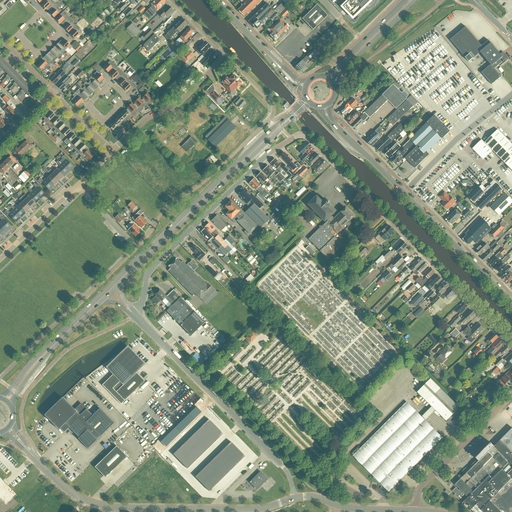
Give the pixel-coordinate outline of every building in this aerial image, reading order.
[(44,0),(41,3),(42,4),(41,5),(45,10),(46,9),(48,11),(55,4),(52,0),(51,1),(49,0),(44,0)] [(159,8),(165,2),(163,0),(157,0),(156,0),(155,0),(151,4),(152,5),(151,5),(152,6),(146,12),(151,17),(155,14),(152,11),(153,10),(156,13),(160,9),(159,8)] [(246,0),(242,5),(242,6),(238,10),(244,16),(247,13),(248,14),(260,1),(258,0),(246,0)] [(344,7),(355,18),(357,16),(356,15),(363,8),(364,9),(372,1),(370,0),(349,0),(350,1),(344,7)] [(283,2),(274,10),(267,3),(249,21),(256,29),(261,24),(262,25),(263,24),(264,25),(265,23),(265,22),(269,18),(273,21),(279,15),(287,7),(283,2)] [(121,11),(127,5),(124,3),(119,8),(121,11)] [(59,8),(55,4),(48,11),(50,13),(49,14),(54,18),(61,11),(58,8),(59,8)] [(328,16),(317,4),(302,19),(313,30),(328,16)] [(26,8),(24,6),(21,8),(23,10),(21,12),(20,12),(27,18),(27,19),(30,15),(31,14),(32,14),(26,8)] [(167,16),(173,11),(169,6),(163,12),(162,11),(158,14),(162,19),(166,15),(167,16)] [(127,17),(133,11),(130,9),(125,14),(127,17)] [(20,12),(21,12),(19,10),(17,13),(18,14),(16,16),(16,17),(22,23),(25,20),(27,18),(20,12)] [(283,18),(289,13),(285,10),(280,15),(283,18)] [(61,23),(62,25),(70,18),(66,15),(65,15),(62,13),(55,20),(60,24),(61,23)] [(16,17),(16,16),(15,15),(12,17),(14,19),(12,21),(11,21),(17,27),(18,28),(21,24),(22,23),(16,17)] [(70,33),(77,26),(76,25),(75,25),(72,23),(73,22),(70,18),(62,25),(64,27),(63,28),(68,33),(69,32),(70,33)] [(188,25),(181,18),(173,27),(174,27),(167,34),(164,37),(168,41),(171,38),(178,31),(180,33),(184,30),(184,29),(188,25)] [(11,21),(12,21),(10,19),(7,22),(9,23),(7,25),(7,26),(11,30),(13,32),(16,29),(17,27),(11,21)] [(283,32),(289,27),(285,23),(284,24),(280,20),(270,30),(274,34),(273,35),(273,37),(275,38),(276,38),(277,38),(280,35),(281,37),(285,34),(283,32)] [(7,26),(7,25),(4,23),(2,25),(3,27),(1,29),(3,31),(3,32),(6,36),(10,33),(9,32),(11,30),(7,26)] [(135,37),(140,32),(132,23),(127,29),(135,37)] [(80,29),(77,26),(70,33),(71,34),(70,35),(74,39),(82,32),(79,29),(80,29)] [(466,27),(450,40),(469,62),(480,53),(490,66),(481,73),(491,85),(501,77),(494,69),(502,63),(500,60),(503,57),(500,55),(489,41),(482,46),(466,27)] [(190,35),(193,32),(190,28),(173,44),(177,47),(183,41),(184,42),(190,36),(190,35)] [(149,29),(142,36),(146,40),(153,33),(149,29)] [(91,30),(85,37),(88,40),(95,34),(91,30)] [(148,52),(160,40),(154,35),(143,46),(148,52)] [(72,47),(64,39),(62,42),(61,41),(58,44),(65,51),(68,48),(69,50),(72,47)] [(201,56),(210,47),(204,42),(201,45),(195,50),(201,56)] [(69,55),(65,51),(58,44),(53,49),(60,56),(62,54),(64,55),(65,54),(68,57),(69,55)] [(60,56),(53,49),(47,54),(54,61),(57,59),(59,61),(60,59),(62,62),(64,60),(60,56)] [(168,57),(171,53),(167,49),(163,53),(168,57)] [(212,57),(216,53),(212,49),(208,53),(207,52),(204,56),(206,58),(201,64),(204,67),(213,58),(212,57)] [(294,67),(299,72),(306,65),(304,63),(310,58),(311,58),(316,53),(312,49),(294,67)] [(171,59),(176,54),(173,51),(171,53),(168,57),(171,59)] [(188,60),(193,54),(190,51),(185,57),(188,60)] [(178,55),(185,62),(187,59),(181,52),(178,55)] [(58,66),(54,61),(47,54),(42,60),(42,61),(49,67),(52,64),(53,66),(54,65),(57,67),(58,66)] [(49,67),(42,61),(37,66),(41,71),(41,70),(43,72),(46,69),(48,71),(49,70),(52,72),(53,71),(49,67)] [(113,64),(110,61),(103,68),(108,73),(109,72),(109,73),(116,66),(114,63),(113,64)] [(10,68),(7,64),(0,70),(0,71),(1,72),(1,73),(3,71),(6,73),(10,68)] [(118,67),(116,66),(109,73),(110,74),(109,75),(114,79),(115,78),(117,80),(124,73),(120,69),(119,70),(117,68),(118,67)] [(162,67),(155,74),(159,78),(166,71),(162,67)] [(7,78),(14,72),(10,68),(6,73),(7,75),(5,77),(6,77),(7,78)] [(61,76),(64,73),(63,72),(61,70),(51,80),(54,83),(58,79),(59,80),(62,77),(61,76)] [(79,79),(84,74),(80,70),(75,75),(79,79)] [(13,80),(18,75),(14,72),(7,78),(8,79),(9,80),(11,78),(13,80)] [(68,77),(58,87),(61,90),(65,86),(66,86),(66,87),(68,84),(72,81),(70,79),(74,74),(72,72),(68,77)] [(95,76),(93,79),(100,86),(103,83),(102,82),(104,80),(96,72),(94,75),(95,76)] [(128,77),(124,73),(117,80),(119,82),(118,83),(122,88),(129,81),(127,78),(128,77)] [(14,86),(22,79),(18,75),(13,80),(15,82),(13,84),(13,85),(14,86)] [(100,86),(93,79),(89,75),(87,76),(90,79),(88,80),(90,82),(87,84),(95,91),(100,86)] [(234,90),(241,83),(234,75),(229,80),(227,79),(227,78),(222,82),(223,83),(225,84),(223,85),(231,93),(229,94),(232,97),(236,92),(234,90)] [(20,88),(25,83),(22,79),(14,86),(15,87),(16,88),(18,86),(20,88)] [(95,91),(87,84),(83,80),(82,81),(84,84),(83,85),(85,87),(82,90),(89,97),(95,91)] [(132,83),(129,81),(122,88),(127,92),(127,91),(130,93),(137,86),(133,82),(132,83)] [(22,93),(29,87),(25,83),(20,88),(22,90),(20,92),(21,93),(22,93)] [(89,97),(82,90),(78,85),(76,87),(79,89),(78,90),(79,92),(77,95),(83,101),(84,102),(89,97)] [(394,85),(393,85),(365,113),(369,117),(370,118),(388,101),(396,109),(407,98),(409,96),(405,91),(402,93),(394,85)] [(33,90),(29,87),(22,93),(23,94),(23,95),(26,93),(28,95),(33,90)] [(77,107),(83,101),(77,95),(73,91),(71,92),(74,95),(72,96),(74,97),(71,100),(73,102),(73,103),(77,107)] [(216,103),(220,98),(213,91),(209,96),(216,103)] [(143,99),(141,101),(146,106),(148,108),(152,104),(151,103),(154,101),(147,94),(142,98),(143,99)] [(369,96),(369,97),(362,103),(365,106),(372,99),(369,96)] [(240,109),(245,103),(239,97),(234,102),(237,105),(236,105),(240,109)] [(146,106),(141,101),(139,98),(134,103),(135,104),(133,105),(138,111),(140,113),(144,109),(143,108),(146,106)] [(354,108),(359,104),(354,99),(348,104),(347,104),(339,112),(344,118),(348,113),(350,113),(353,110),(352,109),(353,108),(354,108)] [(393,126),(413,106),(407,100),(387,120),(393,126)] [(138,111),(133,105),(132,104),(127,108),(128,109),(126,111),(133,118),(137,114),(136,114),(138,111)] [(8,108),(5,106),(2,108),(5,111),(4,111),(11,118),(16,114),(9,107),(8,108)] [(47,122),(54,115),(49,110),(42,117),(45,120),(43,121),(46,124),(47,122)] [(136,120),(133,118),(126,111),(125,110),(123,112),(122,111),(119,115),(119,116),(126,122),(129,119),(130,121),(132,119),(134,122),(136,120)] [(351,125),(361,115),(359,112),(357,114),(354,111),(351,114),(351,115),(348,119),(349,120),(348,121),(351,125)] [(361,124),(369,117),(365,113),(364,114),(352,126),(356,129),(361,124)] [(53,128),(60,121),(54,115),(47,122),(50,125),(48,127),(51,129),(53,128)] [(130,126),(126,122),(119,116),(118,117),(117,116),(113,120),(114,121),(121,127),(123,124),(125,126),(126,125),(129,127),(130,126)] [(435,116),(422,128),(437,143),(442,139),(450,132),(435,116)] [(215,147),(235,127),(225,117),(205,137),(215,147)] [(58,133),(65,126),(60,121),(53,128),(55,130),(54,132),(56,135),(58,133)] [(121,127),(114,121),(113,123),(112,122),(108,125),(109,126),(109,127),(113,131),(115,133),(118,130),(120,131),(121,130),(123,133),(125,131),(121,127)] [(400,135),(406,129),(400,124),(377,147),(381,152),(392,141),(392,142),(395,139),(400,135)] [(70,131),(65,126),(58,133),(61,136),(59,137),(62,140),(70,131)] [(381,137),(386,132),(380,126),(366,140),(372,147),(381,137)] [(437,143),(422,128),(410,140),(415,145),(425,155),(427,153),(437,143)] [(511,144),(498,130),(484,143),(482,140),(473,149),(483,160),(492,151),(506,164),(511,158),(511,144)] [(71,146),(78,139),(73,134),(64,142),(66,145),(68,143),(71,146)] [(191,136),(180,146),(185,153),(197,142),(191,136)] [(76,151),(83,144),(78,139),(71,146),(69,148),(72,150),(73,149),(76,151)] [(403,156),(415,145),(410,140),(403,147),(403,148),(397,154),(401,158),(403,156)] [(25,152),(31,146),(27,141),(20,147),(25,152)] [(299,147),(298,149),(302,154),(311,146),(308,143),(307,144),(305,142),(299,147)] [(396,142),(384,153),(384,154),(386,156),(387,156),(388,158),(391,155),(392,155),(396,151),(400,147),(396,142)] [(87,150),(88,151),(89,150),(83,144),(76,151),(74,153),(77,156),(79,154),(81,157),(87,150)] [(425,155),(415,145),(403,156),(415,169),(429,155),(427,153),(425,155)] [(18,159),(25,152),(20,147),(13,154),(18,159)] [(93,156),(88,151),(87,150),(81,157),(79,158),(82,161),(84,159),(87,162),(89,160),(89,161),(93,156)] [(284,153),(280,157),(290,167),(288,168),(289,169),(291,171),(293,170),(296,167),(298,169),(301,167),(297,163),(295,165),(291,161),(292,160),(287,155),(286,155),(284,153)] [(304,162),(303,162),(304,163),(306,164),(306,165),(308,167),(309,167),(312,165),(319,157),(319,156),(318,154),(316,154),(312,158),(311,157),(308,161),(307,160),(305,162),(304,162)] [(402,159),(401,158),(397,154),(395,156),(391,160),(395,165),(398,162),(399,163),(402,159)] [(209,169),(217,161),(212,155),(203,163),(209,169)] [(10,156),(4,163),(9,168),(15,161),(10,156)] [(65,161),(61,165),(69,172),(74,167),(66,160),(63,156),(61,158),(65,161)] [(278,167),(280,165),(280,164),(279,162),(278,162),(275,159),(274,159),(273,159),(272,160),(272,161),(270,163),(279,173),(282,170),(278,167)] [(323,168),(327,164),(322,159),(318,162),(317,162),(312,167),(318,174),(324,169),(323,168)] [(69,172),(61,165),(58,161),(56,163),(60,166),(56,169),(57,170),(63,177),(69,172)] [(9,168),(4,163),(0,166),(0,172),(2,174),(9,168)] [(277,178),(275,176),(273,174),(274,173),(273,172),(272,170),(271,170),(267,166),(265,168),(263,170),(269,177),(270,176),(274,181),(277,178)] [(304,167),(294,177),(300,182),(304,178),(308,174),(306,172),(307,170),(304,167)] [(63,177),(57,170),(54,173),(50,170),(49,171),(58,181),(63,177)] [(58,181),(49,171),(47,172),(51,176),(48,179),(54,185),(58,181)] [(268,188),(270,185),(267,182),(267,183),(265,181),(267,179),(266,178),(265,177),(264,177),(261,173),(260,173),(259,174),(258,175),(256,177),(260,181),(260,182),(262,184),(266,187),(267,187),(268,188)] [(279,173),(275,176),(277,178),(281,182),(284,178),(279,173)] [(54,186),(54,185),(48,179),(47,178),(43,181),(40,178),(39,180),(42,183),(49,191),(54,186)] [(264,198),(268,194),(264,189),(263,190),(259,187),(260,186),(258,183),(257,183),(254,179),(252,182),(251,182),(250,183),(249,184),(252,188),(254,190),(255,191),(256,190),(260,193),(259,194),(263,198),(263,199),(264,198)] [(481,211),(502,190),(494,181),(491,184),(492,185),(489,187),(488,186),(486,189),(482,185),(480,187),(479,187),(468,197),(481,211)] [(36,188),(33,192),(40,199),(45,195),(38,187),(34,184),(33,185),(36,188)] [(40,199),(33,192),(29,188),(28,190),(31,193),(27,197),(28,197),(34,204),(35,204),(40,199)] [(244,188),(241,192),(244,195),(247,198),(248,196),(253,201),(252,201),(254,203),(257,200),(254,197),(251,193),(250,194),(244,188)] [(244,195),(241,192),(238,194),(242,198),(241,199),(247,205),(249,202),(252,205),(254,204),(254,203),(252,201),(253,201),(248,196),(247,198),(244,195)] [(449,197),(444,192),(439,197),(444,202),(442,204),(447,210),(456,202),(450,196),(449,197)] [(511,202),(511,200),(504,193),(490,207),(499,216),(511,202)] [(330,216),(333,213),(327,208),(330,205),(324,198),(321,201),(316,196),(307,205),(324,222),(326,220),(327,221),(331,218),(330,216)] [(34,204),(28,197),(25,200),(22,197),(20,198),(30,208),(34,204)] [(30,208),(20,198),(19,200),(22,203),(19,206),(25,212),(30,208)] [(271,208),(275,204),(271,199),(267,204),(271,208)] [(263,205),(257,200),(254,203),(254,204),(259,209),(263,205)] [(248,236),(257,226),(240,210),(231,201),(225,207),(229,211),(226,215),(235,223),(237,221),(246,231),(244,232),(248,236)] [(133,211),(137,207),(132,202),(128,206),(133,211)] [(259,209),(254,204),(252,205),(245,213),(260,228),(268,219),(269,219),(266,217),(259,209)] [(25,212),(19,206),(19,205),(15,209),(12,205),(10,207),(13,210),(21,218),(26,213),(25,212)] [(461,210),(458,207),(455,210),(446,220),(451,225),(455,221),(456,222),(461,216),(458,213),(461,210)] [(354,216),(345,208),(333,219),(331,218),(327,221),(323,226),(322,225),(308,239),(320,251),(319,251),(328,260),(343,245),(334,237),(330,233),(333,230),(336,233),(345,224),(347,225),(348,225),(350,223),(350,222),(349,221),(354,216)] [(465,218),(471,212),(469,209),(462,215),(465,218)] [(21,218),(13,210),(10,213),(7,210),(5,212),(8,215),(16,223),(21,218)] [(137,213),(134,215),(143,225),(146,222),(140,216),(137,213)] [(124,219),(119,214),(115,218),(120,223),(124,219)] [(143,225),(134,215),(131,218),(134,221),(140,228),(143,225)] [(0,218),(2,221),(0,222),(0,225),(6,232),(11,227),(4,219),(1,216),(0,216),(0,218)] [(226,227),(227,225),(222,219),(221,220),(217,216),(211,221),(221,231),(223,232),(225,232),(226,232),(227,230),(227,228),(226,227)] [(475,244),(492,228),(481,217),(468,230),(469,231),(466,234),(467,235),(463,239),(469,245),(473,241),(475,244)] [(140,231),(134,225),(131,222),(128,224),(138,234),(140,231)] [(504,228),(507,226),(503,222),(500,224),(490,234),(494,239),(497,236),(500,239),(504,234),(501,231),(505,228),(504,228)] [(213,236),(213,237),(222,246),(224,248),(229,253),(233,248),(225,239),(223,241),(218,235),(217,236),(215,233),(217,232),(215,230),(209,223),(204,228),(213,236)] [(138,234),(128,224),(126,227),(128,230),(135,237),(138,234)] [(391,233),(394,230),(389,226),(385,229),(379,234),(385,240),(392,234),(391,233)] [(208,241),(211,245),(212,244),(218,249),(222,246),(213,237),(212,237),(204,229),(203,229),(201,231),(201,232),(204,235),(205,236),(204,237),(208,241)] [(273,240),(277,236),(270,231),(267,235),(273,240)] [(231,244),(234,241),(229,236),(226,239),(231,244)] [(400,254),(408,246),(403,241),(395,249),(400,254)] [(486,252),(490,248),(484,242),(475,251),(480,256),(485,251),(486,252)] [(494,252),(499,247),(496,244),(481,258),(485,262),(489,258),(489,259),(494,254),(492,253),(494,252)] [(205,255),(197,248),(194,245),(193,246),(192,247),(192,248),(191,248),(194,251),(193,252),(197,255),(194,257),(199,261),(205,255)] [(315,253),(308,246),(306,248),(313,256),(315,253)] [(359,256),(360,257),(367,250),(363,246),(353,256),(356,259),(359,256)] [(489,262),(493,266),(496,264),(500,261),(504,257),(502,255),(506,251),(503,249),(500,252),(489,262)] [(385,257),(386,258),(392,253),(389,250),(383,256),(383,255),(376,262),(378,264),(385,257)] [(506,262),(511,258),(508,255),(494,268),(499,273),(506,266),(504,264),(505,262),(506,262)] [(250,256),(246,260),(251,264),(254,260),(250,256)] [(392,270),(395,267),(397,268),(400,264),(404,260),(400,256),(389,267),(391,270),(392,270)] [(414,272),(424,262),(420,258),(416,262),(415,261),(412,265),(413,266),(411,269),(414,272)] [(204,302),(215,291),(208,284),(207,285),(187,265),(186,266),(182,261),(181,263),(176,259),(168,267),(170,269),(168,271),(192,296),(192,297),(196,294),(204,302)] [(417,276),(427,265),(424,262),(414,272),(417,276)] [(210,267),(206,271),(214,278),(217,274),(210,267)] [(507,284),(511,279),(511,268),(511,267),(509,270),(508,269),(505,272),(506,273),(502,278),(504,281),(504,280),(507,284)] [(430,277),(434,273),(433,271),(432,269),(431,270),(430,268),(427,271),(426,271),(423,274),(426,277),(422,281),(419,277),(415,281),(421,287),(428,279),(430,277)] [(393,276),(388,271),(383,276),(383,277),(380,281),(383,285),(393,276)] [(244,279),(248,283),(253,278),(249,274),(244,279)] [(432,286),(440,278),(436,275),(429,282),(429,283),(428,282),(425,286),(429,290),(432,287),(432,286)] [(437,296),(439,298),(442,295),(445,291),(445,290),(448,286),(445,282),(442,285),(441,285),(436,289),(439,292),(438,294),(437,296)] [(409,292),(416,287),(412,283),(406,289),(409,292)] [(358,286),(354,290),(357,294),(362,289),(358,286)] [(453,296),(455,293),(450,288),(447,292),(446,291),(443,295),(441,298),(443,300),(446,297),(449,301),(453,296)] [(172,306),(180,297),(173,290),(166,297),(159,290),(154,295),(156,296),(153,299),(153,301),(156,304),(160,300),(161,302),(165,299),(172,306)] [(436,294),(433,291),(427,297),(425,300),(428,303),(436,294)] [(205,322),(180,297),(166,311),(190,336),(205,322)] [(420,302),(416,297),(410,303),(414,307),(420,302)] [(440,307),(444,302),(440,298),(432,307),(436,310),(440,307)] [(464,309),(467,306),(463,302),(459,306),(458,306),(454,309),(460,315),(465,309),(464,309)] [(414,315),(417,319),(425,311),(421,308),(414,315)] [(471,317),(474,314),(473,313),(474,312),(473,311),(472,312),(471,311),(467,315),(466,314),(464,317),(460,321),(463,324),(467,320),(468,321),(471,318),(471,317)] [(452,328),(461,319),(458,315),(453,320),(454,320),(449,325),(452,328)] [(468,327),(463,332),(469,337),(467,339),(471,343),(476,339),(475,338),(483,329),(478,324),(475,327),(471,330),(468,327)] [(454,339),(460,333),(456,329),(450,335),(454,339)] [(246,338),(250,343),(257,336),(252,332),(246,338)] [(492,343),(498,338),(497,337),(497,336),(496,335),(495,335),(494,334),(488,340),(485,343),(488,345),(491,342),(492,343)] [(220,336),(213,343),(218,348),(225,341),(220,336)] [(501,347),(504,343),(499,338),(492,346),(493,347),(487,352),(492,357),(502,347),(501,347)] [(502,349),(494,356),(497,359),(502,354),(505,357),(509,353),(508,352),(510,350),(506,345),(502,349)] [(127,347),(106,368),(113,375),(102,385),(121,404),(124,401),(144,381),(136,373),(144,364),(127,347)] [(446,356),(452,350),(448,347),(442,353),(446,356)] [(476,360),(483,353),(478,348),(474,352),(475,354),(472,357),(476,360)] [(506,359),(502,363),(504,366),(507,369),(511,364),(511,353),(506,360),(506,359)] [(498,367),(504,360),(501,357),(494,364),(497,367),(498,367)] [(484,366),(479,372),(482,374),(487,369),(484,366)] [(497,375),(502,371),(498,367),(497,367),(493,371),(497,375)] [(506,375),(500,380),(505,385),(510,379),(506,375)] [(448,419),(460,408),(441,388),(434,382),(431,379),(418,391),(422,394),(426,399),(427,397),(430,399),(429,400),(448,419)] [(62,398),(62,397),(45,414),(44,415),(44,416),(58,430),(59,428),(64,433),(69,428),(78,438),(77,439),(87,449),(96,440),(99,436),(100,437),(114,423),(99,409),(92,416),(86,409),(82,405),(76,411),(74,410),(62,398)] [(389,492),(443,438),(425,420),(426,418),(423,416),(422,417),(407,402),(385,425),(361,448),(359,446),(352,454),(354,456),(353,456),(374,476),(373,478),(385,490),(386,489),(389,492)] [(202,412),(196,407),(192,410),(198,416),(202,412)] [(198,416),(192,410),(189,414),(194,419),(198,416)] [(194,419),(189,414),(185,417),(191,423),(194,419)] [(191,423),(185,417),(182,421),(187,426),(191,423)] [(210,420),(202,427),(209,435),(217,427),(210,420)] [(187,426),(182,421),(178,424),(184,430),(187,426)] [(184,430),(178,424),(174,428),(180,433),(184,430)] [(202,427),(199,431),(206,438),(209,435),(202,427)] [(217,427),(209,435),(216,442),(224,435),(217,427)] [(180,433),(174,428),(171,431),(177,437),(180,433)] [(468,472),(463,478),(461,476),(459,477),(461,480),(455,485),(460,490),(459,491),(457,488),(452,493),(470,511),(471,510),(473,511),(511,511),(511,428),(494,446),(491,443),(476,458),(479,461),(468,472)] [(177,437),(171,431),(167,435),(173,440),(177,437)] [(199,431),(195,434),(202,442),(206,438),(199,431)] [(195,434),(192,438),(199,445),(202,442),(195,434)] [(173,440),(167,435),(164,438),(169,444),(173,440)] [(209,435),(206,438),(213,445),(216,442),(209,435)] [(169,444),(164,438),(160,442),(166,448),(169,444)] [(192,438),(188,441),(195,448),(199,445),(192,438)] [(206,438),(202,442),(209,449),(213,445),(206,438)] [(188,441),(184,445),(191,452),(195,448),(188,441)] [(202,442),(199,445),(206,452),(209,449),(202,442)] [(231,442),(223,449),(230,456),(238,449),(231,442)] [(184,445),(181,448),(188,455),(191,452),(184,445)] [(199,445),(195,448),(202,456),(206,452),(199,445)] [(105,478),(127,457),(116,446),(94,467),(103,476),(105,478)] [(181,448),(174,455),(181,463),(188,455),(181,448)] [(195,448),(191,452),(198,459),(202,456),(195,448)] [(223,449),(220,452),(227,459),(230,456),(223,449)] [(238,449),(230,456),(237,463),(245,456),(238,449)] [(191,452),(188,455),(195,463),(198,459),(191,452)] [(220,452),(216,456),(223,463),(227,459),(220,452)] [(188,455),(181,463),(188,470),(195,463),(188,455)] [(216,456),(213,459),(220,466),(223,463),(216,456)] [(230,456),(227,459),(234,467),(237,463),(230,456)] [(213,459),(209,463),(216,470),(220,466),(213,459)] [(227,459),(223,463),(230,470),(234,467),(227,459)] [(209,463),(205,466),(212,473),(216,470),(209,463)] [(223,463),(220,466),(227,474),(230,470),(223,463)] [(205,466),(202,470),(209,477),(212,473),(205,466)] [(220,466),(216,470),(223,477),(227,474),(220,466)] [(202,470),(195,477),(202,484),(209,477),(202,470)] [(216,470),(212,473),(219,481),(223,477),(216,470)] [(249,483),(256,490),(267,479),(260,472),(249,483)] [(212,473),(209,477),(216,484),(219,481),(212,473)] [(209,477),(202,484),(209,491),(216,484),(209,477)] [(0,498),(0,511),(5,511),(9,509),(11,511),(18,504),(11,497),(4,504),(0,498)]
